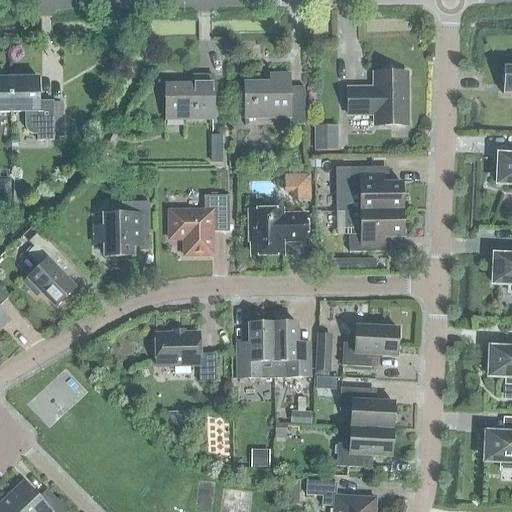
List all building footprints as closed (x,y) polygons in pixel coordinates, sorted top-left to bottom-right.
[(511,67),(502,68),(502,95),(511,95),(511,67)] [(407,126),(406,74),(373,74),(374,89),(347,90),(348,116),(374,115),(374,126),(407,126)] [(289,88),(289,75),(269,76),(269,84),(242,84),(243,120),(288,119),(288,126),(304,126),(303,88),(289,88)] [(212,120),(212,77),(191,77),(191,85),(164,85),(164,121),(212,120)] [(0,113),(9,114),(9,79),(0,78),(0,113)] [(9,79),(9,114),(15,114),(23,113),(23,122),(23,128),(25,131),(27,133),(29,135),(31,136),(37,136),(37,140),(52,140),(52,137),(64,137),(64,125),(52,125),(52,124),(52,103),(37,103),(37,92),(37,78),(9,79)] [(337,128),(313,128),(313,151),(337,151),(337,128)] [(209,165),(221,165),(221,161),(221,140),(221,137),(209,137),(209,140),(209,161),(209,165)] [(511,157),(499,157),(498,184),(511,185),(511,157)] [(320,169),(320,160),(308,161),(308,169),(320,169)] [(349,212),(402,211),(401,184),(383,184),(383,168),(341,169),(334,169),(334,213),(342,213),(349,213),(349,212)] [(0,214),(10,215),(9,180),(0,180),(0,214)] [(229,233),(228,197),(203,197),(203,212),(168,212),(169,240),(183,240),(184,257),(212,257),(211,233),(229,233)] [(147,233),(147,203),(120,204),(120,216),(103,216),(103,228),(93,228),(93,245),(104,245),(104,258),(132,257),(131,234),(147,233)] [(349,212),(349,213),(349,230),(354,230),(354,236),(348,237),(348,253),(354,253),(384,253),(384,239),(402,239),(402,211),(349,212)] [(280,216),(280,212),(248,212),(249,242),(252,242),(252,256),(280,256),(280,242),(305,241),(305,216),(280,216)] [(57,252),(38,232),(28,242),(33,248),(26,254),(39,267),(22,284),(35,297),(40,293),(55,308),(74,290),(47,261),(57,252)] [(511,257),(495,257),(494,284),(509,285),(509,293),(511,293),(511,257)] [(340,261),(341,271),(368,271),(368,260),(340,261)] [(0,305),(7,299),(0,291),(0,329),(9,321),(0,312),(0,305)] [(272,325),(273,363),(273,379),(309,378),(309,343),(297,343),(296,324),(272,325)] [(385,324),(368,324),(368,328),(356,328),(355,345),(343,345),(342,367),(372,369),(373,357),(396,358),(398,330),(385,329),(385,324)] [(260,363),(273,363),(272,325),(248,325),(248,344),(236,344),(237,380),(260,379),(260,363)] [(198,355),(198,334),(155,335),(156,367),(198,366),(198,383),(215,382),(214,354),(198,355)] [(330,335),(315,335),(315,373),(329,373),(330,335)] [(511,350),(491,349),(489,377),(504,378),(504,386),(511,385),(511,350)] [(352,412),(351,429),(392,431),(394,404),(370,402),(371,390),(341,389),(340,411),(352,412)] [(310,413),(290,412),(289,423),(310,424),(310,413)] [(184,433),(184,413),(167,413),(167,433),(184,433)] [(285,424),(275,424),(274,442),(285,443),(285,424)] [(392,431),(351,429),(350,445),(338,445),(336,467),(366,469),(367,457),(391,458),(392,431)] [(511,435),(487,434),(486,462),(501,463),(501,470),(511,470),(511,435)] [(252,454),(251,468),(267,468),(267,454),(252,454)] [(289,482),(289,494),(299,494),(299,482),(289,482)] [(337,483),(307,482),(306,496),(322,497),(322,507),(334,507),(333,511),(375,511),(376,500),(336,497),(337,483)] [(7,498),(19,511),(66,511),(46,490),(38,498),(23,483),(7,498)] [(19,511),(7,498),(0,504),(0,511),(19,511)]
